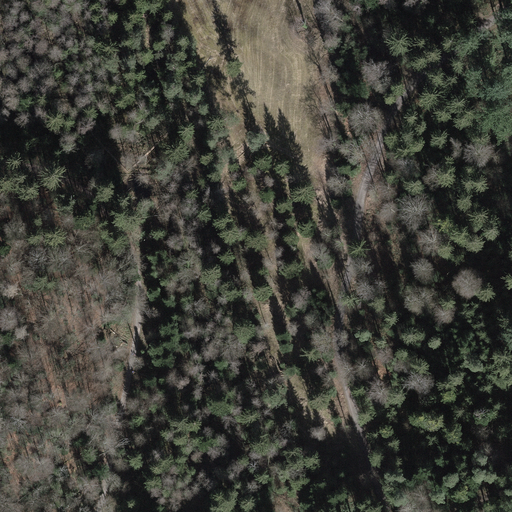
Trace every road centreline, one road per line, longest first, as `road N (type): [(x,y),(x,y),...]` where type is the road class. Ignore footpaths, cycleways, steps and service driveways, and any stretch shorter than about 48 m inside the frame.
road 1 (track): [(511,2),(477,40),(420,78),(395,109),(356,223),(339,325),(346,388),(386,511)]
road 2 (track): [(0,159),(67,180),(94,200),(140,275),(136,333),(96,511)]
